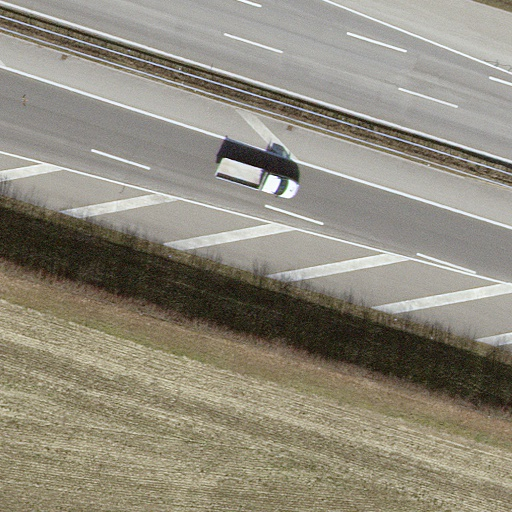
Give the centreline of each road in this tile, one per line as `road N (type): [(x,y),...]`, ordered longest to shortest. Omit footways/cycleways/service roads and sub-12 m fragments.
road 1 (primary): [(0,106),(511,256)]
road 2 (motorway): [(511,119),(128,0)]
